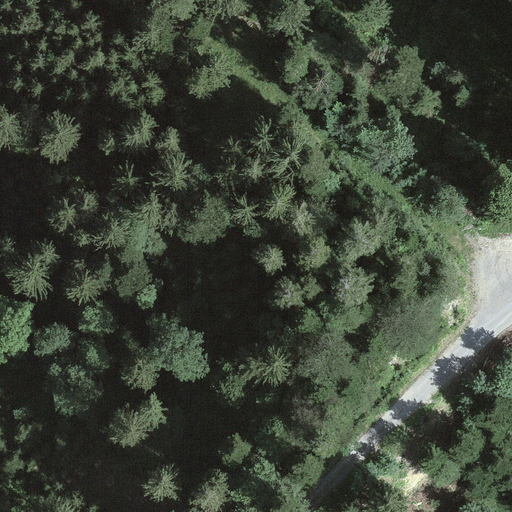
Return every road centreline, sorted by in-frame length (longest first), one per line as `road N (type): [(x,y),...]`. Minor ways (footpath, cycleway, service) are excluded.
road 1 (track): [(267,93),(376,186),(511,271)]
road 2 (track): [(511,309),(312,511)]
